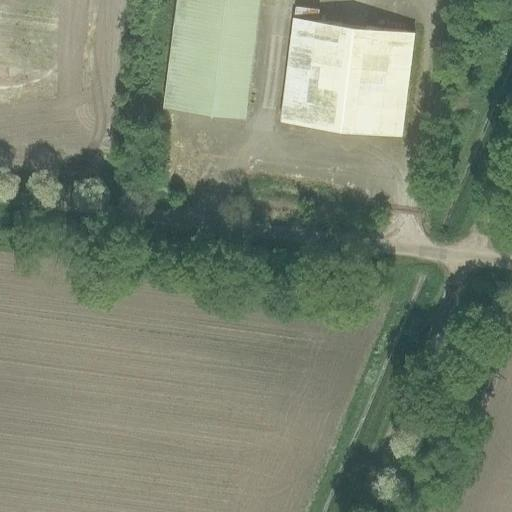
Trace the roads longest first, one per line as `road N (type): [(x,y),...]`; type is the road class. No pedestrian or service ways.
road 1 (track): [(402,247),(443,5),(285,6),(257,159)]
road 2 (track): [(511,261),(0,195)]
road 3 (track): [(511,157),(367,511)]
road 4 (track): [(257,159),(413,186)]
